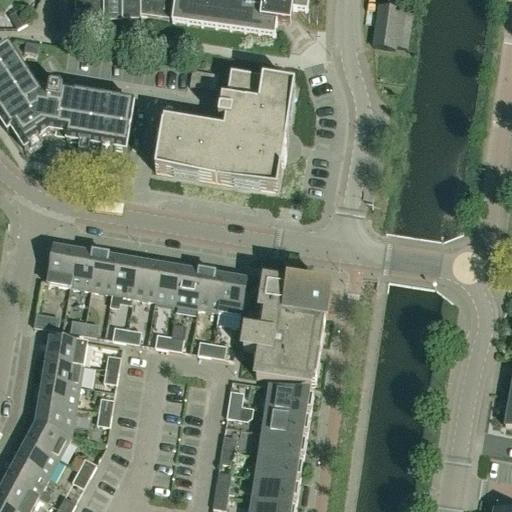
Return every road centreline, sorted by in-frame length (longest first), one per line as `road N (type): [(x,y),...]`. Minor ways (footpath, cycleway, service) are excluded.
road 1 (residential): [(346,253),(38,199)]
road 2 (tertiary): [(346,253),(364,118),(348,53),(348,0)]
road 3 (tertiary): [(454,489),(483,328),(466,272)]
road 4 (residential): [(466,272),(488,225),(509,80)]
road 5 (unclassified): [(0,378),(38,199)]
